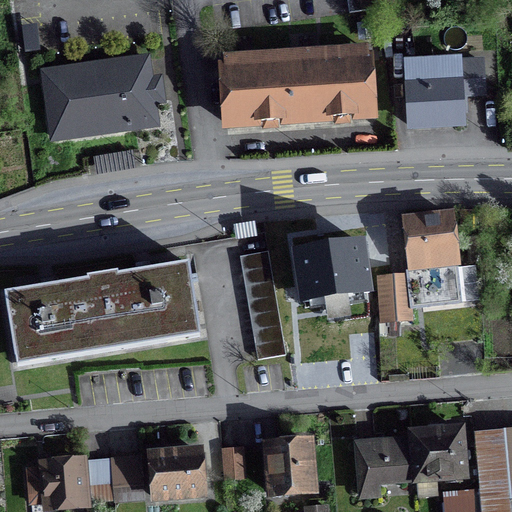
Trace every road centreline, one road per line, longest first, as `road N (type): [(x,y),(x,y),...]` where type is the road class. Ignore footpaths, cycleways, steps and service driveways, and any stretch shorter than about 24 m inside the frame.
road 1 (secondary): [(511,181),(285,189),(0,231)]
road 2 (residential): [(511,385),(0,427)]
